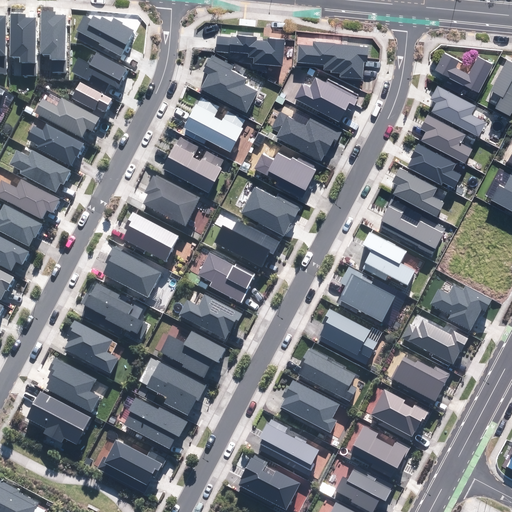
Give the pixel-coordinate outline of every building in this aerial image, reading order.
[(55,12),(41,12),(41,54),(50,54),(50,72),(65,72),(65,15),(55,15),(55,12)] [(25,14),(10,14),(10,56),(20,56),(20,75),(35,75),(34,18),(25,18),(25,14)] [(84,16),(73,37),(118,61),(134,32),(121,25),(122,23),(113,19),(111,22),(102,18),(101,21),(93,17),(91,20),(84,16)] [(259,21),(240,19),(239,26),(258,27),(259,21)] [(232,38),(218,36),(216,50),(249,54),(248,57),(254,57),(254,63),(282,66),(285,41),(268,39),(268,41),(256,40),(257,37),(238,36),(237,37),(232,36),(232,38)] [(314,47),(299,45),(298,62),(325,64),(324,70),(332,70),(332,72),(341,73),(340,76),(362,78),(364,61),(366,61),(368,48),(314,42),(314,47)] [(79,58),(72,72),(88,80),(92,75),(117,88),(127,69),(97,53),(91,64),(79,58)] [(478,92),(493,65),(479,58),(470,75),(455,68),(459,61),(444,54),(436,70),(478,92)] [(233,66),(212,55),(204,71),(209,73),(201,89),(246,112),(257,92),(244,85),(246,79),(231,71),(233,66)] [(511,62),(507,60),(491,91),(502,97),(496,109),(509,116),(511,110),(511,62)] [(303,84),(295,98),(339,121),(343,114),(348,117),(357,100),(316,78),(311,88),(303,84)] [(111,99),(80,82),(72,98),(94,110),(96,107),(104,112),(111,99)] [(475,106),(438,86),(431,99),(437,102),(432,112),(478,136),(485,123),(470,115),(475,106)] [(42,98),(35,113),(81,137),(86,128),(91,131),(99,118),(62,98),(58,107),(42,98)] [(219,107),(200,98),(197,105),(196,105),(184,129),(229,152),(245,121),(227,112),(222,122),(213,118),(219,107)] [(279,113),(272,127),(280,132),(277,138),(322,161),(330,146),(334,148),(342,133),(311,117),(306,127),(279,113)] [(465,135),(428,115),(421,128),(427,131),(422,140),(465,163),(472,149),(461,144),(465,135)] [(84,144),(46,124),(43,131),(34,126),(28,139),(39,144),(37,147),(71,165),(76,155),(77,156),(84,144)] [(198,147),(180,138),(164,169),(209,192),(225,161),(207,152),(201,162),(193,158),(198,147)] [(455,164),(418,144),(411,157),(413,158),(409,166),(442,184),(442,182),(454,188),(460,175),(452,171),(455,164)] [(29,157),(16,151),(9,164),(23,171),(21,173),(56,191),(60,182),(63,184),(70,171),(32,151),(29,157)] [(261,155),(255,168),(268,174),(269,171),(306,190),(315,171),(291,159),(290,161),(278,155),(274,161),(261,155)] [(437,188),(400,169),(393,181),(399,184),(393,194),(436,216),(443,203),(432,197),(437,188)] [(199,197),(155,174),(145,193),(149,194),(144,204),(185,225),(199,197)] [(499,185),(491,200),(511,210),(511,175),(504,188),(499,185)] [(59,198),(22,179),(17,188),(2,180),(0,184),(0,196),(42,219),(47,210),(52,212),(59,198)] [(255,188),(242,213),(284,234),(290,222),(292,223),(301,206),(279,195),(277,199),(255,188)] [(0,231),(29,246),(34,236),(35,237),(42,223),(5,204),(1,211),(0,210),(0,231)] [(403,214),(389,206),(378,226),(432,254),(442,234),(420,222),(417,228),(400,220),(403,214)] [(179,236),(133,212),(125,228),(128,230),(123,239),(165,261),(179,236)] [(223,226),(215,242),(262,266),(269,251),(273,253),(278,243),(237,221),(232,231),(223,226)] [(406,251),(369,232),(363,244),(372,249),(362,268),(385,280),(388,274),(407,284),(414,271),(399,264),(406,251)] [(0,263),(12,270),(16,261),(22,264),(28,252),(0,237),(0,263)] [(160,272),(114,248),(106,262),(109,263),(103,274),(147,297),(160,272)] [(235,265),(209,252),(198,274),(212,281),(210,286),(241,302),(255,275),(235,265)] [(373,279),(349,266),(341,282),(347,286),(338,303),(356,312),(357,309),(381,321),(394,296),(371,284),(373,279)] [(0,298),(0,299),(5,290),(6,291),(13,278),(0,270),(0,298)] [(120,295),(98,283),(91,297),(87,295),(82,303),(86,305),(86,306),(106,316),(105,320),(140,338),(147,324),(139,320),(145,308),(135,303),(133,307),(117,299),(120,295)] [(439,289),(431,304),(451,314),(448,319),(470,330),(481,308),(486,310),(491,300),(465,286),(463,291),(454,286),(449,295),(439,289)] [(241,315),(204,297),(199,307),(188,301),(180,316),(225,339),(232,327),(234,328),(241,315)] [(370,330),(330,309),(323,322),(326,323),(318,339),(365,364),(376,343),(366,338),(370,330)] [(113,340),(74,320),(69,330),(74,332),(65,350),(110,374),(117,359),(106,354),(113,340)] [(409,324),(403,337),(453,363),(460,351),(461,351),(468,338),(454,331),(452,335),(423,321),(419,329),(409,324)] [(168,336),(160,351),(184,363),(182,366),(203,377),(212,360),(218,362),(225,349),(190,331),(184,343),(168,336)] [(328,359),(309,348),(300,365),(303,367),(299,375),(350,401),(356,389),(350,386),(355,376),(327,361),(328,359)] [(403,357),(392,378),(435,401),(449,373),(436,366),(434,370),(417,361),(416,364),(403,357)] [(96,379),(55,358),(50,368),(56,371),(46,389),(91,411),(98,397),(89,392),(96,379)] [(205,386),(159,362),(147,386),(167,396),(164,403),(188,415),(196,400),(198,401),(205,386)] [(339,405),(293,381),(289,388),(287,387),(282,397),(285,399),(281,406),(330,432),(336,420),(332,418),(339,405)] [(384,389),(371,414),(412,436),(419,422),(422,424),(428,412),(414,405),(413,409),(402,403),(404,400),(384,389)] [(90,417),(40,391),(26,418),(46,429),(44,432),(62,441),(64,438),(76,444),(90,417)] [(159,410),(136,398),(122,424),(170,449),(177,435),(178,436),(187,421),(160,407),(159,410)] [(287,427),(271,419),(261,438),(262,438),(259,444),(311,471),(314,464),(312,463),(319,451),(284,432),(287,427)] [(377,433),(363,426),(350,451),(373,464),(372,467),(390,477),(395,467),(398,468),(409,447),(396,440),(392,447),(375,438),(377,433)] [(148,457),(117,441),(107,459),(103,456),(97,468),(144,492),(153,476),(155,477),(165,458),(151,451),(148,457)] [(268,461),(254,454),(238,485),(286,510),(300,484),(265,466),(268,461)] [(349,480),(343,477),(337,490),(353,499),(352,501),(372,511),(380,498),(385,501),(393,486),(356,467),(349,480)] [(32,511),(38,501),(0,480),(0,511),(32,511)] [(355,511),(336,502),(330,511),(355,511)]
